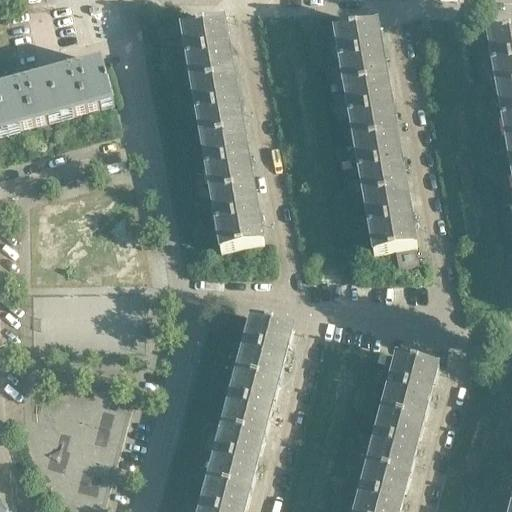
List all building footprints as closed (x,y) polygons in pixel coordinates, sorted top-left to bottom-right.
[(232,82),(227,49),(223,26),(182,33),(191,89),(232,82)] [(385,85),(379,53),(375,29),(334,36),(344,92),(385,85)] [(511,92),(511,35),(487,39),(497,96),(511,92)] [(114,108),(103,68),(102,65),(48,80),(60,122),(114,108)] [(60,122),(48,80),(0,93),(0,110),(7,137),(60,122)] [(242,137),(236,105),(232,82),(191,89),(201,145),(242,137)] [(395,140),(389,108),(385,85),(344,92),(354,148),(395,140)] [(511,149),(511,92),(497,96),(507,151),(511,149)] [(252,192),(246,160),(242,137),(201,145),(211,200),(252,192)] [(405,196),(399,163),(395,140),(354,148),(364,203),(405,196)] [(262,249),(256,215),(252,192),(211,200),(221,256),(262,249)] [(415,252),(409,218),(405,196),(364,203),(374,259),(396,255),(415,252)] [(418,268),(415,252),(396,255),(399,272),(418,268)] [(277,389),(287,352),(292,333),(252,322),(237,378),(277,389)] [(422,427),(432,390),(437,371),(397,361),(382,417),(422,427)] [(263,442),(272,409),(277,389),(237,378),(222,432),(263,442)] [(408,481),(416,449),(422,427),(382,417),(368,471),(408,481)] [(249,497),(257,464),(263,442),(222,432),(208,486),(249,497)] [(399,511),(402,502),(408,481),(368,471),(356,511),(399,511)] [(244,511),(249,497),(208,486),(201,511),(244,511)]
